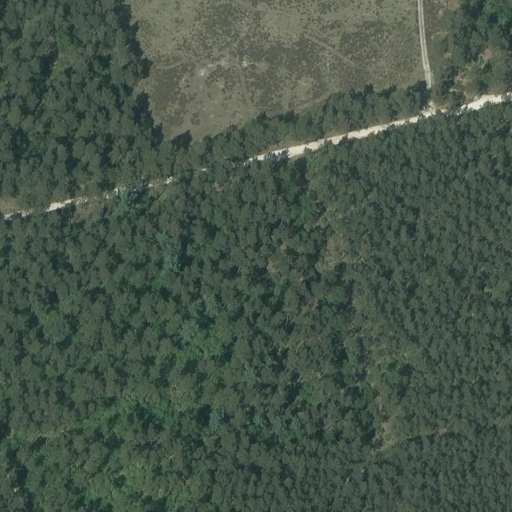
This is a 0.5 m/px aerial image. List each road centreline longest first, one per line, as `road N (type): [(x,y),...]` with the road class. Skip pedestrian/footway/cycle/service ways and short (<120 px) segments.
road 1 (track): [(381,457),(279,154)]
road 2 (track): [(0,222),(279,154)]
road 3 (track): [(279,154),(420,118)]
road 4 (track): [(381,457),(511,441)]
